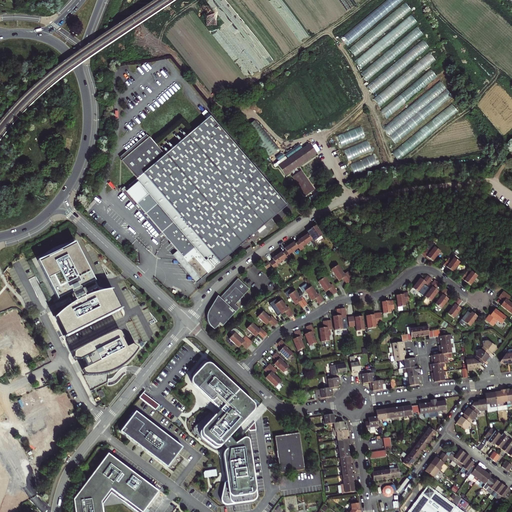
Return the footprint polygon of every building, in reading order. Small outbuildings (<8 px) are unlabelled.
[(346,46),(397,6),(392,0),(387,0),(340,38),(346,46)] [(405,3),(348,48),(354,56),(412,11),(405,3)] [(411,15),(354,60),(360,68),(418,24),(411,15)] [(417,27),(360,73),(366,80),(423,35),(417,27)] [(424,41),(366,85),(372,93),(430,49),(424,41)] [(373,99),(379,107),(436,60),(429,52),(373,99)] [(431,70),(379,110),(385,118),(438,78),(431,70)] [(441,82),(382,127),(394,142),(452,97),(441,82)] [(453,104),(391,152),(397,160),(459,112),(453,104)] [(196,282),(199,282),(247,240),(248,242),(252,239),(250,237),(286,206),(209,117),(164,157),(146,136),(119,160),(137,180),(125,191),(162,234),(178,252),(183,258),(183,261),(182,261),(182,266),(187,267),(186,271),(187,271),(187,272),(191,272),(191,276),(192,276),(192,277),(196,277),(196,281),(197,281),(196,282)] [(255,120),(244,129),(269,157),(279,148),(255,120)] [(337,135),(341,146),(365,138),(361,127),(337,135)] [(348,161),(371,151),(366,140),(343,151),(348,161)] [(286,175),(290,172),(299,166),(317,153),(310,143),(278,165),(286,175)] [(374,156),(349,163),(353,174),(377,166),(374,156)] [(315,190),(299,166),(290,172),(306,196),(315,190)] [(162,234),(125,191),(122,194),(159,236),(162,234)] [(315,227),(322,236),(324,236),(317,226),(315,227)] [(314,242),(322,236),(315,227),(310,230),(312,233),(309,235),(313,240),(314,242)] [(299,248),(301,251),(304,248),(303,247),(313,240),(309,235),(308,234),(299,241),(296,243),(299,248)] [(287,258),(288,260),(291,257),(289,255),(299,248),(296,243),(295,242),(285,248),(286,250),(283,252),(287,258)] [(425,252),(431,257),(434,260),(442,251),(436,246),(437,245),(434,242),(429,246),(423,251),(425,253),(425,252)] [(76,243),(38,261),(57,300),(71,293),(72,295),(70,296),(72,301),(73,301),(75,300),(76,302),(85,298),(80,288),(94,281),(76,243)] [(38,261),(76,243),(67,243),(57,246),(47,252),(42,257),(38,261)] [(287,258),(283,252),(282,251),(272,258),(274,260),(270,262),(274,269),(278,266),(277,264),(287,258)] [(183,258),(178,252),(173,256),(182,266),(182,261),(183,261),(183,258)] [(449,266),(448,267),(454,272),(462,262),(455,258),(453,260),(450,258),(446,263),(449,266)] [(351,276),(348,271),(344,274),(338,265),(331,269),(339,281),(344,278),(347,284),(354,279),(351,276)] [(467,280),(466,281),(472,286),(479,276),(473,271),(471,274),(468,272),(464,277),(467,280)] [(425,281),(424,280),(421,278),(413,287),(419,292),(425,285),(427,286),(433,279),(430,276),(425,281)] [(219,297),(212,305),(214,306),(211,310),(209,309),(207,312),(207,316),(207,319),(208,322),(208,323),(210,325),(213,329),(218,324),(218,323),(219,323),(221,325),(238,308),(234,304),(249,289),(237,278),(219,297)] [(331,283),(330,285),(328,286),(323,278),(316,283),(324,293),(330,289),(334,294),(337,292),(331,283)] [(432,289),(426,296),(432,301),(439,291),(436,289),(435,288),(439,283),(436,280),(430,287),(432,289)] [(318,292),(316,293),(315,294),(310,287),(303,291),(310,302),(316,298),(320,303),(324,301),(318,292)] [(442,297),(436,303),(443,308),(450,299),(447,297),(445,296),(450,291),(446,288),(440,295),(442,297)] [(85,298),(76,302),(68,307),(60,314),(56,318),(66,337),(121,310),(111,291),(100,293),(92,296),(85,298)] [(304,307),(307,304),(302,296),(298,298),(293,291),(287,295),(294,305),(300,301),(304,307)] [(511,303),(509,301),(511,297),(504,291),(499,298),(505,302),(501,306),(511,314),(511,303)] [(407,306),(406,303),(406,302),(410,301),(409,294),(401,295),(397,295),(399,307),(407,306)] [(70,296),(54,304),(57,309),(72,301),(70,296)] [(217,296),(209,309),(211,310),(214,306),(212,305),(219,297),(217,296)] [(462,309),(459,307),(458,306),(462,300),(458,298),(453,305),(454,306),(449,313),(455,318),(462,309)] [(288,305),(286,307),(284,308),(279,300),(273,304),(280,315),(286,310),(290,316),(293,313),(288,305)] [(391,303),(390,302),(390,301),(383,302),(384,315),(392,314),(392,310),(395,310),(394,303),(391,303)] [(338,316),(337,316),(333,316),(335,330),(343,329),(342,318),(346,317),(345,308),(338,309),(338,316)] [(490,316),(486,321),(493,326),(497,321),(502,325),(507,318),(496,309),(490,316)] [(8,366),(36,354),(25,328),(23,329),(16,311),(0,317),(0,335),(8,332),(15,346),(2,352),(8,366)] [(275,325),(278,321),(271,314),(268,318),(260,311),(255,317),(264,325),(269,319),(275,325)] [(473,312),(471,314),(470,315),(467,313),(461,320),(464,322),(465,322),(471,326),(479,317),(473,312)] [(380,314),(375,314),(366,316),(367,328),(377,327),(376,324),(382,323),(380,314)] [(355,317),(347,318),(349,327),(357,326),(357,331),(364,330),(362,316),(355,317)] [(325,328),(323,328),(319,329),(321,342),(329,342),(328,331),(332,330),(331,320),(324,321),(325,328)] [(259,327),(258,328),(256,330),(249,323),(244,328),(252,336),(257,331),(263,337),(266,333),(259,327)] [(424,326),(419,327),(420,336),(429,335),(430,338),(434,337),(433,330),(429,331),(428,323),(423,324),(424,326)] [(309,345),(316,342),(313,334),(315,333),(311,324),(307,326),(310,332),(308,333),(305,334),(309,345)] [(420,336),(419,327),(415,328),(415,325),(410,326),(411,334),(407,335),(408,341),(412,340),(412,337),(420,336)] [(252,342),(245,335),(244,336),(237,328),(236,328),(234,328),(233,328),(232,329),(231,330),(233,332),(229,337),(238,346),(243,342),(248,346),(252,342)] [(297,337),(296,338),(292,339),(297,351),(304,348),(301,338),(302,338),(299,329),(295,331),(297,337)] [(440,337),(439,330),(433,330),(434,337),(438,337),(438,343),(441,343),(441,346),(454,344),(454,339),(453,340),(452,335),(440,337)] [(75,352),(74,353),(74,354),(74,359),(75,360),(80,361),(82,360),(86,369),(83,371),(85,375),(86,376),(87,376),(92,376),(98,376),(102,375),(111,373),(117,370),(120,368),(126,364),(132,357),(135,353),(137,350),(137,349),(136,348),(132,345),(127,348),(122,339),(123,339),(121,334),(120,332),(118,332),(117,331),(115,332),(111,333),(90,343),(75,352)] [(391,353),(404,351),(403,348),(405,348),(404,341),(408,341),(407,335),(402,335),(403,342),(390,344),(391,348),(389,348),(390,353),(391,353)] [(282,347),(281,348),(278,351),(287,359),(293,353),(286,347),(288,345),(281,339),(278,342),(282,347)] [(482,347),(480,350),(488,356),(490,352),(491,353),(496,347),(487,341),(482,341),(482,347)] [(454,344),(441,346),(439,346),(440,352),(442,351),(442,354),(452,353),(456,352),(455,344),(454,344)] [(142,346),(131,359),(137,364),(148,351),(142,346)] [(511,364),(511,349),(509,350),(507,353),(507,354),(506,355),(500,362),(503,364),(507,364),(507,366),(511,364)] [(480,350),(476,351),(476,356),(474,359),(481,365),(483,362),(485,363),(489,356),(488,356),(480,350)] [(406,351),(404,351),(391,353),(393,361),(395,361),(405,360),(404,356),(407,356),(406,351)] [(283,373),(288,367),(281,360),(282,358),(276,352),(272,355),(277,360),(276,361),(274,364),(283,373)] [(442,354),(433,355),(431,356),(432,361),(434,361),(434,364),(444,363),(448,362),(448,358),(453,357),(452,353),(442,354)] [(354,356),(350,357),(352,372),(360,371),(359,359),(355,360),(354,356)] [(400,369),(415,367),(414,364),(417,364),(416,358),(405,360),(395,361),(396,370),(400,369)] [(473,359),(466,360),(467,368),(467,371),(472,370),(472,369),(479,367),(481,365),(474,359),(473,359)] [(224,377),(210,363),(208,361),(207,361),(206,360),(205,360),(204,360),(203,361),(202,362),(192,374),(192,375),(192,376),(192,377),(192,378),(192,379),(191,380),(191,381),(191,382),(192,383),(192,384),(193,385),(221,410),(219,413),(216,415),(215,414),(214,413),(213,413),(211,413),(210,413),(209,413),(208,414),(206,416),(194,427),(193,428),(193,429),(193,430),(193,431),(194,432),(195,433),(213,448),(214,448),(215,449),(216,449),(217,449),(218,449),(219,448),(220,448),(223,445),(225,447),(227,449),(225,451),(224,452),(224,454),(224,456),(226,476),(227,481),(226,482),(225,482),(225,483),(222,498),(222,500),(222,502),(223,503),(225,504),(226,505),(227,505),(253,501),(255,501),(256,500),(256,499),(256,497),(257,495),(249,440),(248,439),(248,438),(247,438),(245,438),(244,438),(236,443),(230,437),(253,412),(254,410),(255,409),(255,407),(254,406),(254,405),(253,403),(224,377)] [(347,373),(345,361),(331,363),(333,375),(335,374),(345,373),(347,373)] [(269,373),(268,374),(265,377),(276,387),(281,381),(273,373),(276,370),(269,363),(264,369),(269,373)] [(445,367),(444,363),(434,364),(430,365),(431,370),(433,370),(434,373),(443,372),(443,367),(445,367)] [(404,372),(405,377),(406,377),(418,375),(418,372),(420,372),(419,366),(415,367),(400,369),(401,373),(404,372)] [(446,375),(446,371),(443,372),(434,373),(431,373),(432,379),(434,379),(435,382),(445,381),(444,376),(446,375)] [(371,373),(365,374),(360,375),(361,380),(363,380),(363,383),(370,382),(373,382),(373,377),(375,377),(374,373),(371,373)] [(408,386),(419,384),(419,381),(421,381),(420,375),(418,375),(406,377),(407,381),(408,386)] [(340,378),(335,378),(328,379),(325,380),(326,384),(328,383),(329,388),(332,388),(339,387),(339,384),(341,383),(340,378)] [(384,380),(373,382),(370,382),(371,388),(373,388),(373,391),(387,389),(386,384),(385,384),(384,380)] [(27,436),(37,458),(58,449),(52,434),(72,425),(66,411),(72,408),(66,393),(51,400),(46,387),(17,399),(24,414),(39,408),(47,428),(27,436)] [(332,388),(329,388),(322,389),(316,390),(316,394),(314,395),(315,399),(332,397),(331,394),(333,393),(332,388)] [(507,402),(505,394),(501,394),(501,391),(495,392),(497,407),(498,411),(508,410),(507,406),(503,406),(502,403),(507,402)] [(495,392),(485,394),(486,399),(486,405),(490,404),(490,408),(497,407),(495,392)] [(139,397),(156,410),(160,405),(143,393),(139,397)] [(439,401),(436,402),(438,413),(443,413),(447,412),(445,398),(439,399),(439,401)] [(474,403),(471,406),(479,412),(487,411),(486,405),(486,399),(478,400),(478,402),(474,403)] [(428,403),(430,417),(438,416),(438,413),(436,402),(436,400),(430,401),(431,403),(428,403)] [(419,404),(419,405),(420,412),(421,414),(425,413),(426,418),(430,417),(428,403),(427,401),(422,402),(422,404),(419,404)] [(405,406),(402,407),(404,416),(408,416),(409,418),(413,417),(412,413),(411,406),(411,403),(405,404),(405,406)] [(393,406),(395,420),(399,420),(399,417),(404,416),(402,407),(400,407),(399,405),(393,406)] [(388,409),(385,409),(386,421),(391,420),(391,421),(395,420),(393,406),(387,407),(388,409)] [(465,415),(472,421),(477,420),(477,415),(479,412),(471,406),(469,409),(468,408),(463,414),(465,415)] [(377,415),(379,426),(387,424),(386,421),(385,409),(384,407),(379,408),(379,410),(376,410),(376,411),(377,415)] [(182,447),(136,411),(121,431),(167,466),(182,447)] [(323,421),(323,425),(334,423),(337,423),(336,417),(334,417),(334,414),(324,416),(325,420),(323,421)] [(376,429),(379,429),(379,426),(377,415),(371,415),(372,418),(368,418),(369,422),(365,422),(366,431),(370,430),(371,431),(375,430),(376,429)] [(461,417),(456,423),(465,430),(471,429),(470,424),(472,421),(465,415),(462,418),(461,417)] [(335,432),(348,430),(347,425),(344,425),(344,422),(337,423),(334,423),(335,428),(332,428),(333,432),(335,432)] [(426,431),(424,435),(431,440),(436,433),(427,426),(424,429),(426,431)] [(337,435),(338,440),(348,439),(348,436),(349,435),(349,430),(348,430),(335,432),(335,436),(337,435)] [(493,446),(494,445),(501,436),(495,431),(493,434),(489,431),(484,437),(489,440),(487,442),(493,446)] [(421,438),(418,442),(426,447),(431,440),(424,435),(422,433),(419,437),(421,438)] [(500,449),(508,439),(502,434),(501,436),(494,445),(500,449)] [(300,435),(276,439),(278,458),(281,475),(305,472),(300,435)] [(339,449),(349,447),(349,444),(351,444),(350,439),(348,439),(338,440),(335,441),(336,444),(338,444),(339,449)] [(507,454),(511,447),(511,441),(508,439),(500,449),(507,454)] [(416,445),(413,449),(420,454),(426,447),(418,442),(416,440),(414,443),(416,445)] [(340,453),(340,458),(350,456),(350,453),(352,453),(351,447),(349,447),(339,449),(337,449),(337,453),(340,453)] [(408,456),(415,461),(420,454),(413,449),(411,447),(409,450),(411,452),(408,456)] [(460,449),(456,455),(452,452),(449,457),(448,458),(457,465),(465,453),(460,449)] [(470,457),(465,453),(457,465),(462,469),(462,468),(469,459),(470,457)] [(111,493),(135,511),(143,511),(158,492),(131,471),(127,468),(108,454),(101,463),(96,470),(89,480),(73,500),(74,511),(99,511),(99,509),(111,493)] [(405,459),(403,462),(410,468),(415,461),(408,456),(406,454),(403,457),(405,459)] [(342,467),(352,465),(351,462),(353,462),(352,456),(350,456),(340,458),(338,458),(339,462),(341,462),(342,467)] [(430,464),(440,472),(443,469),(441,467),(444,463),(438,459),(436,457),(430,464)] [(473,465),(474,463),(469,459),(462,468),(468,472),(471,474),(475,468),(473,465)] [(430,464),(425,471),(427,472),(434,477),(437,473),(438,474),(440,472),(430,464)] [(342,467),(339,467),(340,470),(342,470),(343,475),(353,474),(352,471),(354,471),(354,465),(352,465),(342,467)] [(394,469),(390,469),(391,478),(400,477),(398,465),(394,466),(394,469)] [(477,465),(475,468),(471,474),(468,477),(472,480),(474,478),(477,481),(484,471),(477,465)] [(381,471),(382,480),(391,478),(390,469),(389,466),(385,467),(385,470),(381,471)] [(382,480),(381,471),(380,468),(376,468),(377,471),(372,472),(373,481),(382,480)] [(491,476),(484,471),(477,481),(480,483),(478,485),(479,487),(481,488),(482,488),(491,476)] [(343,475),(341,476),(341,479),(344,479),(344,484),(354,483),(354,479),(356,479),(355,474),(353,474),(343,475)] [(493,480),(490,478),(482,488),(482,489),(490,495),(499,482),(494,478),(493,480)] [(344,484),(341,485),(342,493),(355,491),(355,488),(357,488),(356,482),(354,483),(344,484)] [(505,486),(499,482),(490,495),(495,499),(505,486)] [(463,511),(428,486),(408,511),(463,511)] [(508,492),(510,490),(505,486),(495,499),(500,502),(503,499),(508,492)] [(0,511),(7,511),(11,511),(1,488),(0,488),(0,511)] [(508,492),(503,499),(506,502),(511,494),(508,492)] [(348,511),(360,511),(359,503),(351,504),(352,510),(350,510),(348,511)]
